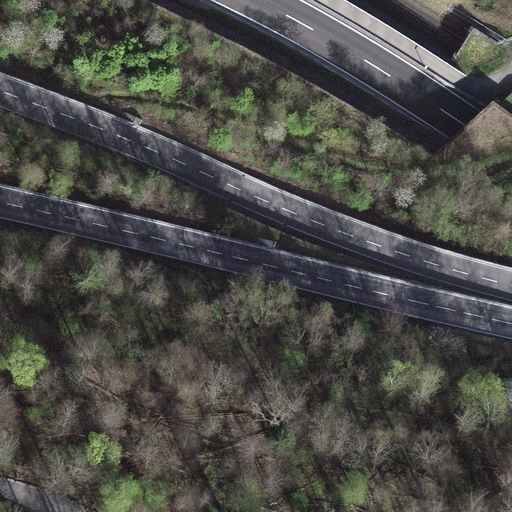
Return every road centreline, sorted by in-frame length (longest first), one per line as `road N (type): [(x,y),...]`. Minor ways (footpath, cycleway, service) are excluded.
road 1 (tertiary): [(0,91),(321,226),(511,285)]
road 2 (primary): [(511,321),(0,205)]
road 3 (motorway): [(511,158),(378,68),(256,0)]
